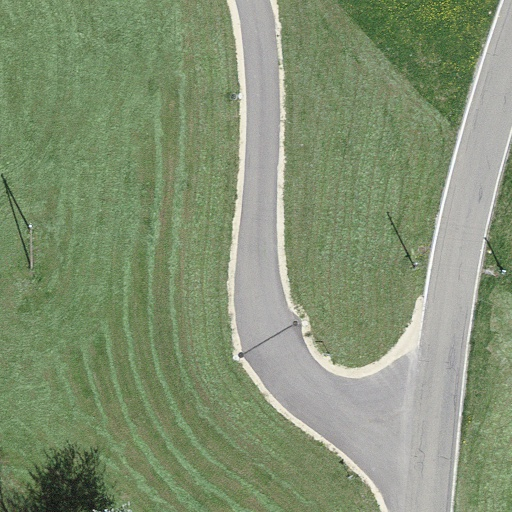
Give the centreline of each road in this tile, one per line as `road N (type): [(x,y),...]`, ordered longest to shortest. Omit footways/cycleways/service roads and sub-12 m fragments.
road 1 (unclassified): [(253,0),(265,326),(280,359),(308,388),(365,409),(433,416)]
road 2 (tertiary): [(511,40),(477,152),(433,416)]
